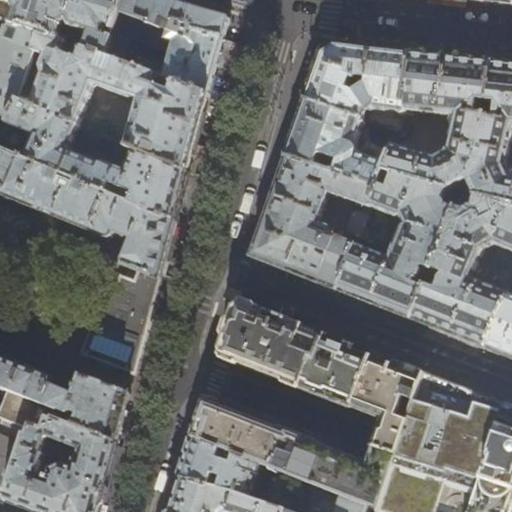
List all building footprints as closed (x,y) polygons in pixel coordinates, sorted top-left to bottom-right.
[(0,0),(0,1),(13,6),(17,11),(13,24),(43,35),(66,43),(72,28),(91,35),(88,43),(82,42),(79,48),(109,59),(126,0),(0,0)] [(176,83),(210,95),(217,68),(226,33),(230,20),(162,0),(126,0),(109,59),(124,64),(131,40),(173,55),(171,63),(158,59),(152,62),(135,56),(132,67),(157,76),(176,83)] [(19,102),(43,35),(13,24),(7,22),(0,42),(0,115),(11,119),(19,102)] [(79,48),(66,43),(43,35),(19,102),(80,128),(96,85),(141,102),(134,125),(126,123),(120,138),(130,142),(128,149),(137,153),(189,175),(200,133),(210,95),(176,83),(174,90),(155,82),(157,76),(132,67),(124,64),(109,59),(79,48)] [(413,54),(373,50),(338,46),(324,55),(318,72),(308,102),(365,122),(368,112),(372,112),(375,111),(406,114),(406,111),(413,54)] [(453,59),(413,54),(406,111),(459,117),(450,152),(438,159),(396,147),(389,166),(385,174),(396,177),(450,191),(451,192),(469,179),(488,118),(489,115),(479,115),(480,109),(484,109),(485,102),(491,103),(495,63),(453,59)] [(511,65),(495,63),(491,103),(496,103),(496,111),(499,112),(498,119),(488,118),(469,179),(479,198),(511,205),(511,174),(508,165),(511,147),(511,65)] [(80,128),(19,102),(11,119),(0,140),(0,149),(9,154),(109,195),(114,185),(138,196),(134,205),(176,222),(183,195),(189,175),(137,153),(129,173),(85,155),(81,157),(70,152),(80,128)] [(356,148),(365,122),(308,102),(297,132),(288,158),(379,191),(381,186),(385,174),(389,166),(359,156),(360,154),(359,151),(358,149),(356,148)] [(134,205),(109,195),(9,154),(0,174),(0,194),(8,198),(7,199),(10,201),(11,199),(44,212),(43,214),(46,215),(47,213),(58,218),(57,220),(60,221),(61,219),(94,233),(94,235),(97,236),(98,235),(106,238),(105,240),(108,241),(109,239),(113,237),(115,234),(134,242),(126,263),(125,263),(123,266),(127,268),(128,267),(138,272),(134,281),(122,277),(123,275),(122,275),(117,285),(109,282),(82,354),(134,374),(134,375),(136,377),(139,363),(157,296),(170,245),(176,222),(134,205)] [(357,247),(372,209),(379,191),(288,158),(274,199),(253,259),(294,275),(340,293),(357,247)] [(391,190),(381,186),(379,191),(372,209),(399,218),(404,216),(408,228),(404,230),(392,260),(357,247),(340,293),(377,307),(413,321),(426,289),(416,285),(417,281),(420,279),(423,277),(424,273),(423,270),(424,268),(433,272),(434,270),(457,213),(449,210),(449,206),(448,203),(446,201),(450,191),(396,177),(391,190)] [(511,205),(479,198),(476,208),(473,208),(471,210),(469,211),(468,214),(458,211),(457,213),(434,270),(446,275),(440,291),(427,287),(426,289),(413,321),(451,336),(487,350),(511,295),(474,280),(485,253),(496,246),(511,252),(511,205)] [(511,294),(511,295),(487,350),(511,359),(511,294)] [(240,301),(236,312),(231,328),(228,339),(222,356),(266,374),(305,389),(315,363),(318,364),(330,336),(288,320),(240,301)] [(231,328),(236,312),(230,310),(221,337),(228,339),(231,328)] [(377,355),(330,336),(318,364),(315,363),(305,389),(324,397),(324,398),(331,401),(336,403),(336,402),(356,410),(377,355)] [(407,366),(377,355),(356,410),(380,419),(384,421),(375,450),(398,458),(409,424),(398,420),(406,400),(416,404),(426,374),(407,366)] [(0,389),(59,413),(55,422),(117,446),(125,416),(131,394),(128,393),(128,395),(86,378),(87,377),(83,376),(82,379),(83,380),(75,397),(51,388),(53,384),(52,380),(53,377),(50,376),(49,379),(40,375),(41,373),(39,372),(38,374),(4,360),(4,358),(2,357),(0,359),(0,358),(0,389)] [(398,458),(381,511),(427,511),(437,483),(479,499),(511,406),(455,385),(426,374),(416,404),(409,424),(398,458)] [(50,420),(55,422),(59,413),(0,389),(0,498),(8,501),(28,438),(30,439),(34,427),(46,431),(50,420)] [(282,433),(207,404),(202,421),(197,437),(196,438),(265,466),(369,509),(368,511),(381,511),(398,458),(375,450),(369,467),(317,446),(318,444),(300,437),(283,430),(282,433)] [(511,511),(511,406),(479,499),(474,511),(511,511)] [(34,427),(30,439),(28,438),(8,501),(37,511),(100,511),(110,475),(117,446),(55,422),(50,420),(46,431),(34,427)] [(265,466),(196,438),(190,459),(184,479),(211,488),(215,477),(229,482),(225,493),(252,502),(265,466)] [(282,511),(252,502),(225,493),(211,488),(184,479),(174,510),(173,511),(282,511)]
